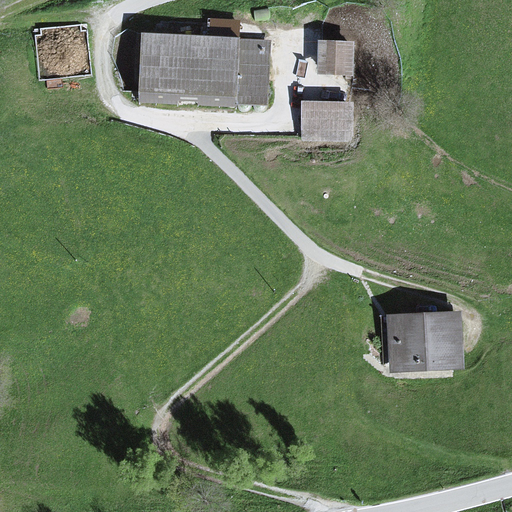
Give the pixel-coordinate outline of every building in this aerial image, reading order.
[(214,33),(239,34),(240,16),(215,15),(214,33)] [(271,47),(139,39),(136,100),(267,108),(271,47)] [(353,46),(317,46),(317,83),(353,84),(353,46)] [(355,106),(302,105),(301,141),(355,142),(355,106)] [(460,316),(387,321),(390,376),(464,371),(460,316)]
